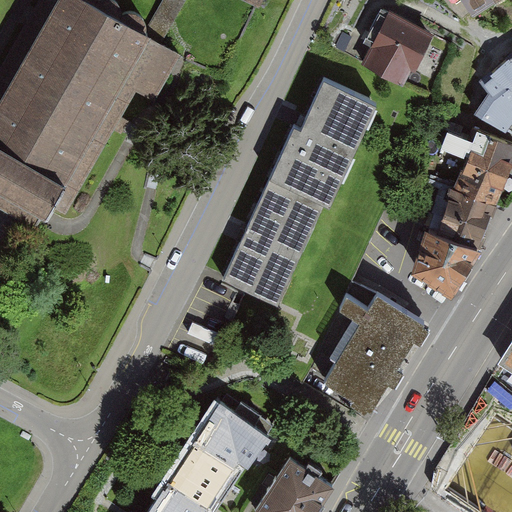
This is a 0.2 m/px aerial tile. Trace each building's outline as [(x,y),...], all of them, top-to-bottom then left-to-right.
[(49,0),(0,93),(0,197),(51,225),(53,221),(66,196),(83,205),(139,101),(149,82),(171,94),(193,53),(163,37),(166,32),(104,0),(49,0)] [(438,34),(387,10),(363,62),(413,86),(438,34)] [(511,51),(480,82),(492,98),(481,120),(511,135),(511,51)] [(378,102),(323,78),(301,126),(293,123),(224,278),(280,303),(325,203),(331,206),(378,102)] [(477,242),(511,174),(511,169),(473,149),(436,221),(477,242)] [(481,247),(477,242),(436,221),(412,268),(453,293),(481,247)] [(372,408),(429,326),(422,316),(379,288),(369,304),(347,292),(340,307),(355,315),(330,354),(335,358),(325,378),(372,408)] [(220,511),(273,432),(219,398),(144,511),(220,511)] [(510,511),(511,429),(510,433),(481,420),(444,504),(462,511),(510,511)] [(319,511),(336,482),(288,455),(256,511),(319,511)]
